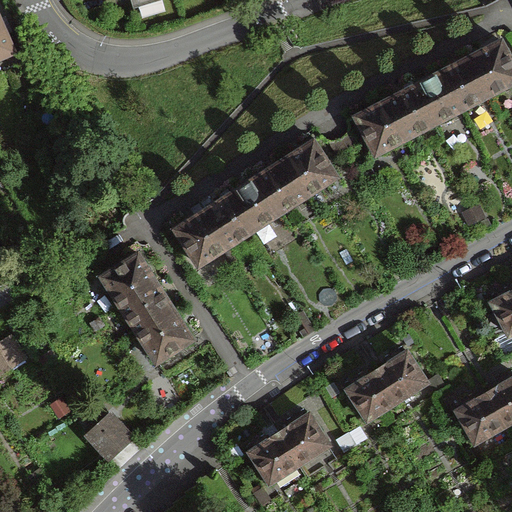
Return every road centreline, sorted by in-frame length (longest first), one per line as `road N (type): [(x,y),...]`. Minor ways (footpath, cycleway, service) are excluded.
road 1 (residential): [(511,231),(279,367),(111,511)]
road 2 (residential): [(35,0),(41,17),(74,48),(122,63),(183,52),(324,0)]
